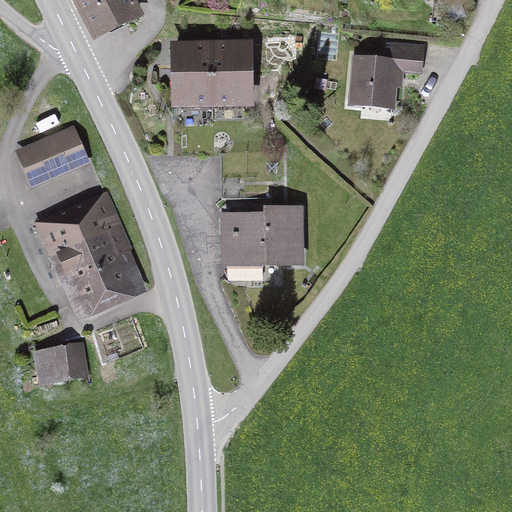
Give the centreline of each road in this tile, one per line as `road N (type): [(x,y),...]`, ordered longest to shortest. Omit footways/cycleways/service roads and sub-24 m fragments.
road 1 (residential): [(496,0),(340,276),(234,408),(197,426)]
road 2 (tertiary): [(197,426),(162,244),(51,0)]
